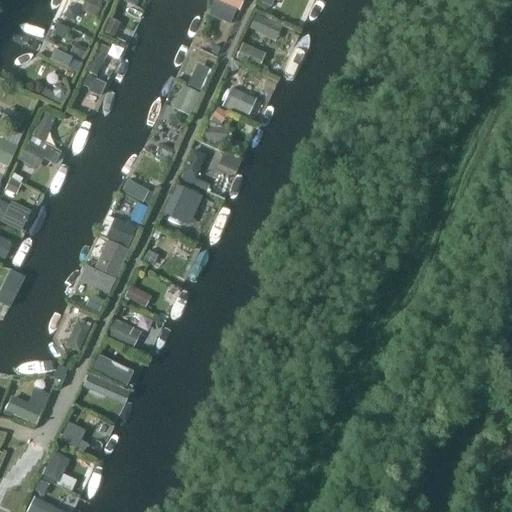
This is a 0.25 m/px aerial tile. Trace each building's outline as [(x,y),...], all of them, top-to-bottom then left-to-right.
[(93,0),(86,0),(81,10),(96,17),(102,5),(93,0)] [(243,0),(225,0),(223,5),(238,12),(243,0)] [(208,16),(229,25),(235,12),(214,2),(208,16)] [(262,36),(269,22),(256,16),(249,30),(262,36)] [(114,39),(120,24),(109,19),(103,34),(114,39)] [(244,41),(237,57),(252,63),(260,67),(267,52),(259,48),(244,41)] [(83,61),(88,51),(75,44),(70,54),(83,61)] [(96,77),(109,50),(98,45),(85,71),(96,77)] [(73,70),(77,60),(66,55),(61,65),(73,70)] [(237,71),(240,65),(230,60),(225,70),(231,73),(237,71)] [(86,73),(83,80),(94,85),(91,91),(101,96),(107,83),(86,73)] [(192,75),(187,86),(199,91),(203,81),(192,75)] [(53,91),(49,100),(60,105),(67,91),(66,86),(61,84),(56,86),(53,91)] [(184,84),(174,107),(191,115),(202,92),(199,91),(187,86),(184,84)] [(231,89),(222,108),(239,115),(247,96),(231,89)] [(222,125),(228,115),(218,108),(211,118),(222,125)] [(42,111),(30,137),(44,143),(55,118),(42,111)] [(18,130),(23,117),(13,113),(7,125),(18,130)] [(202,129),(200,143),(219,145),(220,142),(224,143),(226,128),(203,127),(202,129)] [(0,140),(0,165),(7,169),(8,169),(17,149),(0,140)] [(29,143),(18,160),(36,171),(47,153),(29,143)] [(169,162),(174,152),(159,144),(154,154),(169,162)] [(206,156),(192,150),(181,175),(183,175),(181,179),(192,185),(194,180),(195,181),(206,156)] [(15,197),(21,185),(10,180),(4,191),(15,197)] [(123,193),(147,207),(152,197),(128,183),(123,193)] [(179,222),(192,193),(175,186),(162,214),(179,222)] [(12,206),(11,205),(3,201),(1,205),(0,206),(0,221),(20,231),(22,228),(24,224),(8,215),(12,206)] [(146,213),(136,208),(132,216),(132,217),(142,222),(146,213)] [(137,230),(115,219),(106,239),(127,249),(137,230)] [(158,241),(161,233),(155,231),(152,238),(158,241)] [(0,259),(5,262),(13,244),(0,238),(0,259)] [(107,242),(100,256),(122,265),(128,251),(107,242)] [(22,283),(8,276),(0,290),(15,297),(22,283)] [(103,278),(97,290),(105,294),(106,292),(111,281),(103,278)] [(125,296),(124,298),(134,304),(140,293),(130,288),(125,296)] [(94,297),(89,307),(99,312),(104,302),(94,297)] [(115,319),(107,336),(133,349),(142,332),(115,319)] [(77,322),(71,334),(85,340),(90,329),(90,328),(91,325),(88,323),(86,327),(84,326),(85,323),(80,321),(79,323),(77,322)] [(97,363),(94,371),(109,379),(115,367),(103,361),(102,362),(97,363)] [(58,366),(54,372),(53,376),(62,380),(67,370),(59,366),(58,366)] [(83,388),(99,395),(105,382),(89,375),(83,388)] [(12,397),(5,412),(20,419),(35,426),(42,412),(26,404),(12,397)] [(63,439),(61,443),(76,450),(78,446),(84,433),(69,426),(63,439)] [(58,484),(61,479),(67,466),(69,461),(53,453),(42,477),(58,484)] [(35,489),(44,493),(49,483),(40,478),(35,489)] [(34,499),(27,511),(50,511),(53,508),(34,499)]
